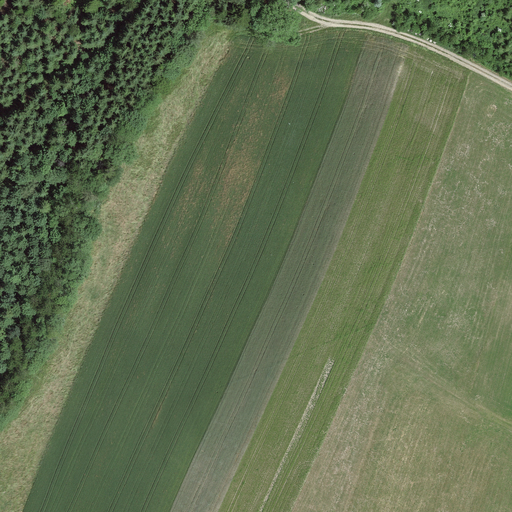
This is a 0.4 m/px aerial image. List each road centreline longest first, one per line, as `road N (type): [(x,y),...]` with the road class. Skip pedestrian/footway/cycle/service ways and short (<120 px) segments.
road 1 (track): [(0,452),(133,129),(205,17),(323,21)]
road 2 (track): [(323,21),(415,38),(511,87)]
